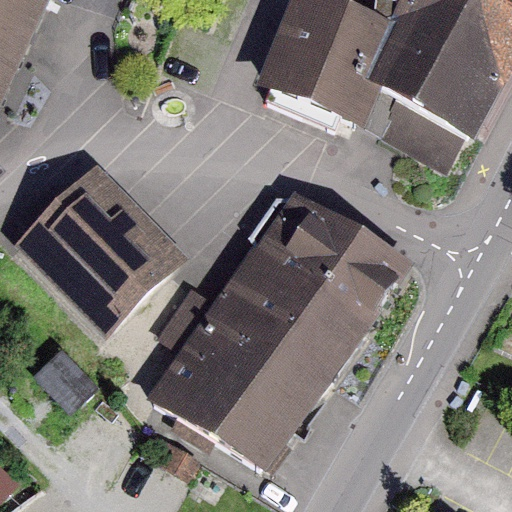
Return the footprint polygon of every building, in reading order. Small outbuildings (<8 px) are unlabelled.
[(0,0),(0,120),(56,0),(0,0)] [(417,0),(358,0),(358,2),(403,27),(417,0)] [(511,97),(511,45),(426,0),(417,0),(403,27),(392,46),(371,144),(449,179),(461,157),(475,163),(511,97)] [(511,0),(426,0),(511,45),(511,0)] [(392,46),(298,8),(258,110),(367,154),(371,144),(392,46)] [(192,275),(99,181),(16,263),(108,357),(192,275)] [(411,284),(296,205),(291,211),(278,213),(253,251),(257,261),(219,318),(195,302),(161,352),(184,367),(150,417),(265,496),(411,284)] [(63,363),(34,391),(70,430),(100,403),(63,363)] [(164,479),(190,493),(202,472),(175,458),(164,479)]
